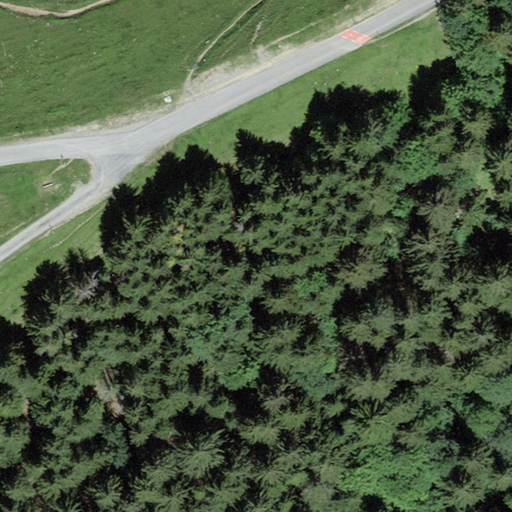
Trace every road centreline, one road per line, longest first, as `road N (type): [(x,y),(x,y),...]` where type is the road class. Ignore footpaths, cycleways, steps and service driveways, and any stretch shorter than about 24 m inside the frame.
road 1 (unclassified): [(424,0),(210,114),(112,143),(0,157)]
road 2 (track): [(143,135),(92,193),(0,256)]
